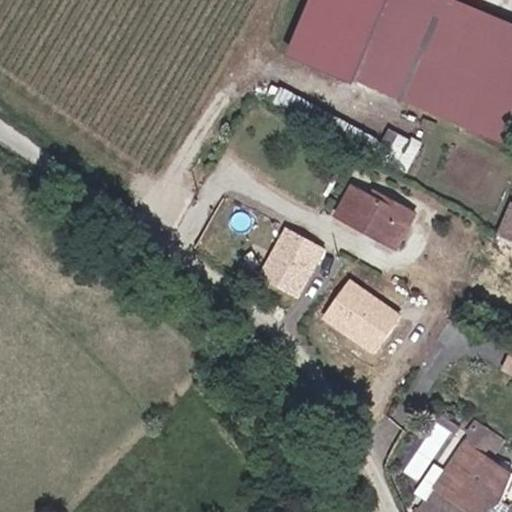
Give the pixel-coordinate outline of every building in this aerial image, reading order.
[(504,2),(499,0),(299,0),(288,27),(349,56),(350,54),(457,103),(504,2)] [(511,128),(511,127),(511,5),(504,2),(457,103),(511,128)] [(511,224),(511,167),(491,214),(511,224)] [(341,224),(405,254),(421,215),(392,199),(385,205),(360,193),(341,224)] [(308,296),(329,246),(285,228),(265,278),(308,296)] [(481,420),(474,430),(490,441),(500,449),(507,439),(481,420)] [(474,430),(467,439),(484,449),(490,441),(474,430)] [(511,511),(511,467),(484,449),(467,439),(416,507),(422,511),(511,511)]
